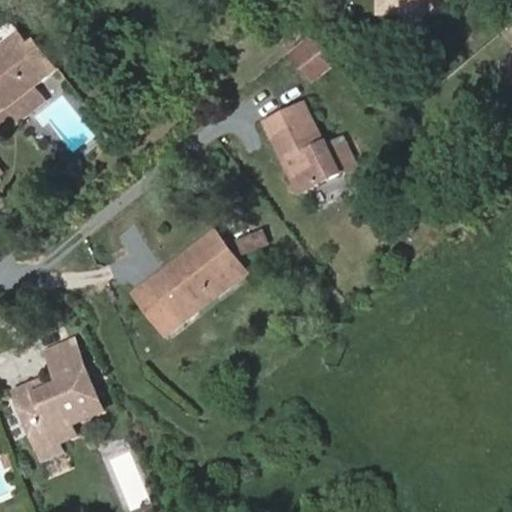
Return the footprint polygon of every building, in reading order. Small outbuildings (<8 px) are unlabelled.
[(378,0),(379,16),(408,16),(413,23),(421,23),(425,16),(453,15),(452,0),(378,0)] [(0,115),(60,69),(36,37),(29,42),(26,38),(21,33),(0,48),(0,115)] [(511,52),(500,62),(511,77),(511,52)] [(292,159),(287,161),(302,193),(343,173),(332,151),(329,143),(326,145),(307,104),(274,121),(292,159)] [(292,159),(274,121),(269,123),(287,161),(292,159)] [(344,145),(332,151),(343,173),(354,167),(344,145)] [(154,280),(178,311),(241,263),(218,232),(154,280)] [(249,274),(241,263),(178,311),(186,322),(249,274)] [(186,322),(178,311),(154,280),(138,292),(170,335),(186,322)] [(39,391),(36,385),(17,392),(41,450),(78,435),(73,424),(106,410),(77,339),(48,351),(61,382),(49,387),(39,391)] [(46,380),(36,385),(39,391),(49,387),(46,380)] [(60,443),(41,450),(45,461),(64,453),(60,443)]
